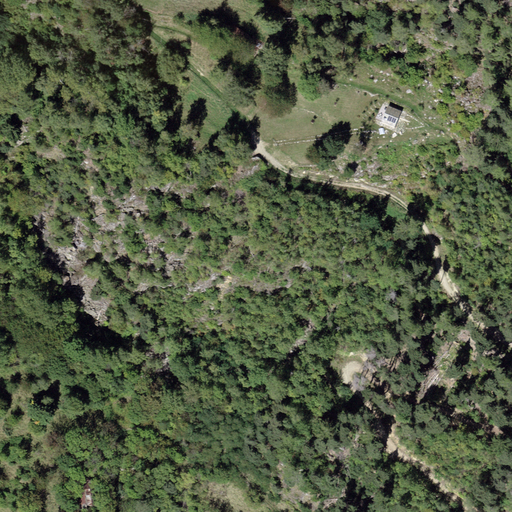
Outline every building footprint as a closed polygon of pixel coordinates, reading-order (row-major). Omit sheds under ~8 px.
[(262,41),(235,22),(227,33),(254,52),(262,41)] [(403,110),(389,105),(382,122),(396,127),(403,110)] [(7,120),(0,126),(0,134),(9,144),(20,145),(28,136),(23,125),(7,120)] [(56,228),(47,223),(39,225),(36,233),(41,239),(49,242),(52,240),(56,232),(56,228)] [(94,511),(92,487),(79,489),(81,511),(94,511)]
